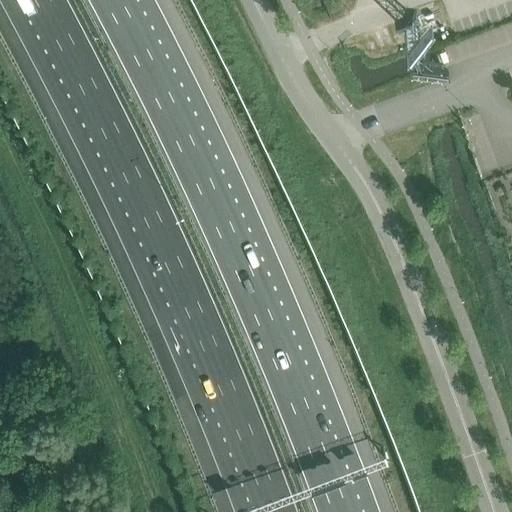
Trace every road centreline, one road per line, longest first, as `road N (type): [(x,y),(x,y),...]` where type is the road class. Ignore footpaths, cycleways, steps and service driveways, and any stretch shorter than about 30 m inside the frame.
road 1 (unclassified): [(492,511),(375,210),(251,0)]
road 2 (motorway): [(42,0),(157,228),(271,511)]
road 3 (motorway): [(340,511),(214,209),(112,0)]
